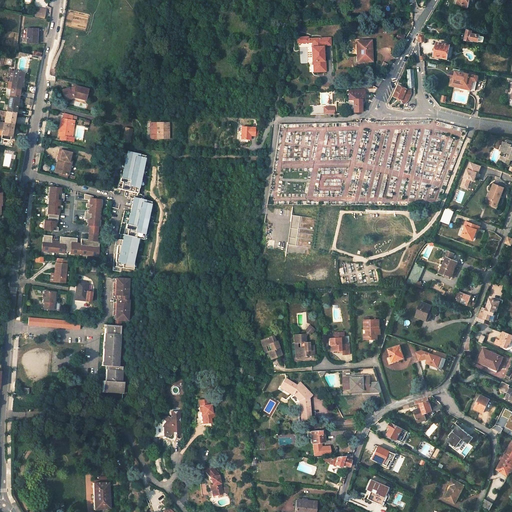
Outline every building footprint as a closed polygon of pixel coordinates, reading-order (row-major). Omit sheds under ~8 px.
[(454,0),(455,0),(457,1),(456,5),(468,8),(469,0),(454,0)] [(33,7),(31,16),(43,19),(45,9),(33,7)] [(37,29),(27,28),(26,43),(37,43),(37,29)] [(468,31),(465,41),(470,42),(470,41),(473,42),(473,41),(479,42),(482,43),(483,42),(484,38),(483,37),(481,36),(473,34),(474,32),(468,31)] [(312,61),(312,71),(324,70),(323,60),(322,60),(321,45),(320,46),(319,44),(319,41),(318,41),(317,37),(310,38),(310,41),(311,46),(309,46),(310,61),(312,61)] [(358,55),(356,55),(356,62),(371,62),(370,41),(363,42),(363,44),(357,44),(358,55)] [(437,43),(434,56),(447,59),(447,58),(451,59),(453,47),(450,46),(450,45),(437,43)] [(6,111),(4,122),(0,121),(0,128),(2,129),(1,135),(10,136),(13,124),(15,113),(18,97),(19,90),(23,72),(14,71),(14,77),(13,80),(11,89),(9,95),(7,103),(5,103),(4,108),(6,108),(6,111)] [(450,71),(445,74),(449,79),(457,81),(457,79),(460,80),(458,87),(470,90),(472,80),(475,81),(476,75),(450,71)] [(408,104),(411,97),(403,93),(404,90),(399,87),(401,83),(398,82),(391,97),(399,100),(407,104),(408,104)] [(23,98),(26,98),(25,104),(31,105),(33,98),(34,93),(35,88),(27,86),(26,92),(24,91),(23,98)] [(76,86),(75,88),(73,87),(62,90),(65,98),(73,95),(73,97),(86,100),(89,89),(76,86)] [(352,100),(352,112),(361,112),(361,100),(364,100),(364,92),(364,89),(348,89),(348,100),(352,100)] [(364,92),(364,100),(369,100),(374,91),(364,92)] [(405,109),(407,104),(399,100),(397,105),(405,109)] [(71,142),(72,138),(69,138),(72,125),(74,125),(75,121),(72,121),(73,115),(64,113),(63,119),(62,119),(58,136),(60,136),(59,140),(71,142)] [(150,122),(150,138),(169,138),(169,123),(150,122)] [(240,127),(240,140),(250,140),(250,136),(254,136),(254,128),(240,127)] [(124,141),(131,143),(134,130),(127,128),(124,141)] [(506,143),(503,151),(505,152),(503,157),(502,161),(502,163),(505,165),(506,162),(510,164),(511,160),(511,159),(511,147),(511,145),(506,143)] [(55,172),(67,175),(73,153),(59,150),(57,159),(58,159),(55,172)] [(127,154),(128,154),(127,161),(126,160),(122,174),(123,174),(122,178),(120,178),(119,181),(122,182),(120,189),(138,193),(141,178),(140,178),(141,174),(142,175),(146,156),(128,151),(127,154)] [(477,181),(482,165),(469,161),(461,187),(469,190),(472,180),(477,181)] [(503,187),(493,183),(490,191),(491,191),(488,199),(497,203),(503,187)] [(61,188),(50,187),(49,193),(47,193),(47,198),(49,198),(47,213),(48,213),(47,221),(44,220),(43,230),(57,231),(58,227),(56,227),(54,227),(55,225),(55,222),(57,222),(58,211),(58,209),(60,209),(62,210),(62,207),(62,206),(59,205),(59,202),(59,200),(61,200),(63,201),(64,193),(62,193),(60,193),(60,190),(61,188)] [(52,235),(43,235),(41,249),(49,250),(49,251),(56,252),(57,250),(64,251),(70,251),(70,252),(77,252),(77,254),(90,255),(90,254),(97,254),(99,240),(96,240),(101,199),(92,199),(93,196),(84,194),(83,199),(90,200),(89,202),(89,204),(88,203),(86,203),(85,207),(89,208),(88,211),(88,213),(87,212),(84,212),(84,215),(84,219),(86,220),(88,220),(87,221),(87,225),(89,225),(88,239),(81,238),(80,243),(76,243),(77,238),(70,237),(60,236),(59,241),(59,243),(51,242),(51,240),(52,235)] [(146,224),(147,221),(148,221),(152,202),(135,198),(133,198),(133,200),(134,200),(133,204),(132,204),(131,208),(132,209),(131,212),(124,211),(119,234),(124,235),(122,240),(115,240),(113,267),(134,269),(135,256),(134,256),(138,238),(140,238),(143,239),(147,224),(146,224)] [(445,208),(442,222),(451,224),(455,210),(445,208)] [(465,227),(462,236),(473,240),(477,231),(479,231),(481,227),(466,222),(464,226),(465,227)] [(449,251),(439,273),(445,276),(445,274),(449,276),(453,268),(454,269),(458,262),(452,259),(455,253),(449,251)] [(55,268),(65,269),(66,258),(56,258),(55,268)] [(97,265),(87,263),(86,272),(97,273),(97,265)] [(415,264),(406,283),(416,286),(424,267),(415,264)] [(52,281),(64,282),(65,269),(55,268),(54,268),(52,281)] [(117,315),(117,319),(122,319),(128,320),(130,299),(129,299),(130,278),(116,278),(116,281),(114,281),(114,286),(116,286),(116,289),(114,289),(113,289),(113,295),(115,295),(115,298),(116,298),(116,302),(115,301),(114,307),(117,307),(116,309),(115,310),(114,310),(114,315),(117,315)] [(76,285),(78,286),(77,300),(91,301),(92,292),(87,292),(88,282),(77,281),(76,285)] [(44,302),(43,309),(52,310),(54,291),(43,290),(43,294),(42,298),(42,301),(44,302)] [(458,292),(455,301),(467,306),(470,296),(458,292)] [(480,308),(476,320),(484,323),(486,318),(494,321),(496,315),(494,315),(496,311),(498,311),(500,304),(498,304),(499,301),(490,299),(486,310),(480,308)] [(422,301),(416,316),(421,318),(422,317),(427,319),(432,305),(422,301)] [(116,325),(121,325),(122,319),(117,319),(117,315),(114,315),(113,318),(116,319),(116,325)] [(29,324),(81,329),(81,321),(30,317),(29,324)] [(364,320),(364,329),(366,329),(366,334),(366,339),(377,339),(377,334),(377,332),(379,332),(379,328),(378,328),(378,320),(364,320)] [(116,325),(107,324),(106,328),(105,328),(104,332),(104,340),(106,340),(105,348),(103,348),(102,357),(102,360),(105,360),(104,365),(105,365),(108,365),(108,369),(106,369),(105,374),(105,380),(103,380),(102,389),(106,390),(106,391),(119,392),(119,390),(123,391),(124,381),(121,381),(123,366),(118,366),(121,325),(116,325)] [(297,351),(297,357),(307,357),(307,351),(311,351),(311,355),(314,355),(314,345),(309,345),(305,345),(305,342),(306,342),(306,336),(309,332),(311,333),(315,329),(309,324),(304,329),(306,331),(304,333),(293,334),(294,344),(293,345),(295,346),(300,346),(300,351),(297,351)] [(498,339),(496,343),(508,348),(510,344),(511,344),(511,342),(511,334),(504,332),(501,340),(498,339)] [(332,346),(332,352),(343,351),(343,355),(350,355),(349,344),(345,345),(344,333),(336,333),(336,337),(331,337),(332,346)] [(271,358),(275,357),(282,354),(276,340),(275,340),(273,334),(262,338),(265,344),(267,343),(269,349),(267,350),(271,358)] [(265,351),(267,350),(269,349),(267,343),(265,344),(262,338),(260,339),(265,351)] [(390,356),(386,357),(389,364),(392,363),(392,361),(404,358),(400,345),(388,349),(390,356)] [(483,348),(478,359),(493,366),(492,367),(491,370),(497,372),(504,357),(483,348)] [(429,357),(427,363),(438,367),(439,365),(443,366),(445,359),(422,351),(416,353),(418,361),(426,359),(426,356),(429,357)] [(351,392),(351,393),(382,392),(379,384),(370,385),(370,377),(364,377),(364,375),(353,376),(353,378),(342,378),(343,384),(346,384),(346,388),(351,388),(351,392)] [(285,379),(280,387),(292,393),(299,401),(301,420),(310,419),(308,398),(311,395),(299,382),(296,386),(285,379)] [(511,386),(502,381),(499,388),(508,393),(511,388),(511,386)] [(351,388),(346,388),(346,384),(343,384),(343,392),(351,392),(351,388)] [(481,395),(474,408),(483,413),(489,399),(481,395)] [(427,397),(414,402),(415,404),(420,403),(422,408),(414,411),(416,418),(424,415),(424,414),(432,411),(429,402),(427,397)] [(198,412),(199,424),(212,423),(211,418),(213,417),(212,405),(209,405),(209,399),(201,400),(201,404),(200,404),(201,411),(198,412)] [(511,410),(506,408),(502,416),(509,419),(505,428),(511,430),(511,410)] [(168,414),(163,415),(163,419),(165,420),(163,421),(164,426),(166,426),(167,435),(170,435),(171,434),(171,432),(174,432),(174,430),(176,430),(176,432),(181,432),(180,419),(179,418),(180,417),(179,410),(176,410),(175,412),(173,410),(171,410),(171,414),(170,416),(168,414)] [(152,435),(161,435),(160,421),(152,421),(152,435)] [(391,423),(389,427),(391,428),(388,434),(397,439),(403,429),(391,423)] [(446,440),(456,448),(464,439),(468,443),(473,437),(458,425),(446,440)] [(408,432),(403,429),(397,439),(402,443),(403,441),(408,432)] [(323,430),(310,431),(312,443),(321,442),(322,442),(322,435),(323,435),(323,430)] [(321,442),(312,443),(313,456),(332,455),(331,445),(322,446),(321,442)] [(511,443),(497,469),(509,475),(511,469),(511,443)] [(391,453),(377,446),(371,459),(386,466),(391,453)] [(352,456),(322,458),(323,462),(331,461),(329,463),(334,465),(335,464),(341,466),(342,464),(348,466),(352,456)] [(218,494),(226,492),(221,473),(213,465),(207,471),(214,477),(214,479),(216,479),(217,482),(215,483),(216,484),(213,485),(214,489),(216,489),(218,494)] [(500,474),(496,483),(503,486),(507,477),(500,474)] [(107,477),(99,477),(99,480),(94,481),(94,483),(93,483),(93,510),(109,507),(109,482),(107,482),(107,477)] [(444,498),(454,503),(457,496),(458,497),(465,485),(455,480),(452,478),(449,483),(452,484),(444,498)] [(374,482),(366,499),(377,504),(378,503),(383,506),(387,496),(382,493),(385,487),(374,482)] [(484,498),(482,505),(490,510),(493,503),(484,498)] [(296,500),(294,511),(313,511),(315,502),(296,500)]
